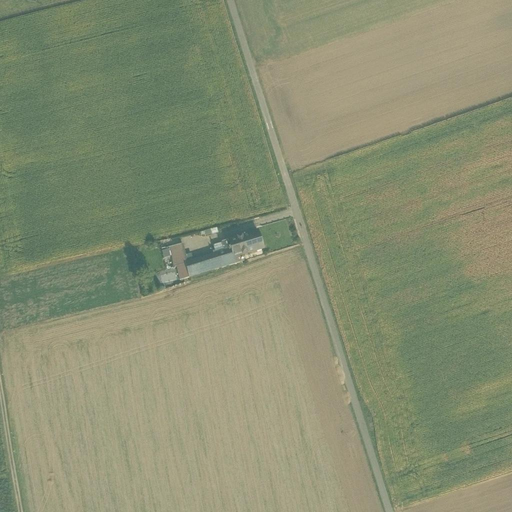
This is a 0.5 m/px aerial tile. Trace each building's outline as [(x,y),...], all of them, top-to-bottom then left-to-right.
[(228,242),(231,250),(233,258),(241,255),(262,249),(257,232),(228,241),(228,242)] [(231,250),(228,242),(213,247),(215,255),(231,250)] [(174,267),(179,266),(185,265),(185,264),(181,245),(170,247),(174,267)] [(215,255),(200,259),(204,273),(243,261),(241,255),(233,258),(231,250),(215,255)] [(188,278),(204,273),(200,259),(185,264),(185,265),(188,278)] [(179,266),(180,273),(182,280),(188,278),(185,265),(179,266)]
